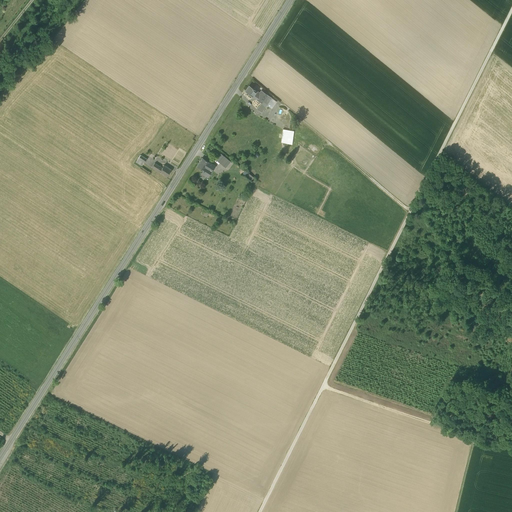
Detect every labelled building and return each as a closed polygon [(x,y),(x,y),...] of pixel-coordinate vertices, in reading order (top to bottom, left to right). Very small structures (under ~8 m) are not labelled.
[(245,91),(261,103),(267,95),(262,91),(260,94),(249,86),(245,91)] [(256,109),(261,113),(266,106),(272,98),(267,95),(261,103),(256,109)] [(276,101),(272,98),(266,106),(271,109),(276,101)] [(281,143),(291,145),(293,131),(283,129),(281,143)] [(216,160),(225,167),(230,162),(221,154),(216,160)] [(197,166),(203,170),(204,171),(209,163),(202,158),(197,166)] [(214,166),(209,163),(204,171),(203,170),(202,173),(207,177),(211,170),(210,170),(211,168),(212,169),(214,166)] [(152,167),(160,172),(162,168),(154,164),(152,167)] [(164,165),(162,168),(160,172),(159,173),(167,177),(171,170),(164,165)]
